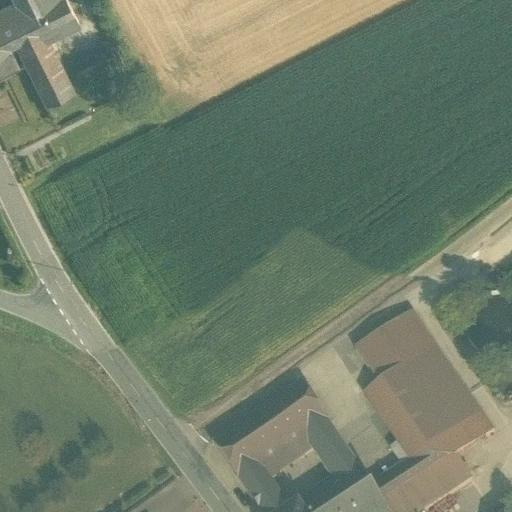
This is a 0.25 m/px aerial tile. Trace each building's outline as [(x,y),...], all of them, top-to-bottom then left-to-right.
[(67,0),(15,0),(16,2),(32,36),(41,32),(45,40),(79,24),(67,0)] [(16,2),(0,9),(0,75),(17,68),(9,48),(16,44),(32,36),(16,2)] [(32,36),(16,44),(45,106),(70,94),(45,40),(41,32),(32,36)] [(413,315),(355,354),(378,388),(398,375),(404,371),(436,350),(413,315)] [(494,434),(436,350),(404,371),(438,420),(462,455),(494,434)] [(404,371),(398,375),(378,388),(364,397),(398,446),(438,420),(404,371)] [(300,387),(213,447),(257,511),(286,511),(266,483),(314,450),(334,436),(300,387)] [(420,491),(388,511),(425,511),(472,481),(456,459),(462,455),(438,420),(398,446),(391,451),(403,468),(420,491)] [(371,490),(334,436),(314,450),(339,486),(301,511),(388,511),(420,491),(403,468),(371,490)]
